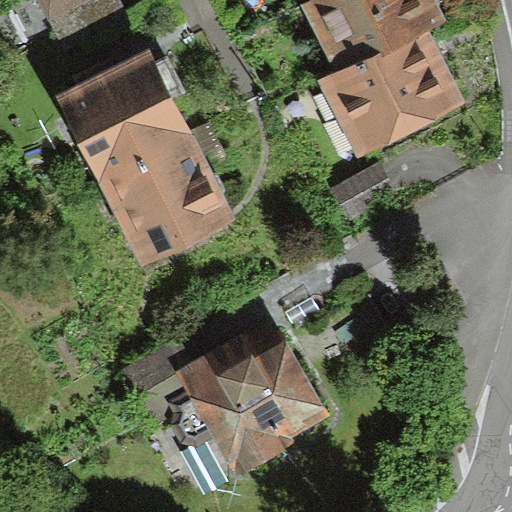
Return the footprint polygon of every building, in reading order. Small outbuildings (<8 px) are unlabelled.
[(122,0),(25,0),(52,50),(128,10),(122,0)] [(310,29),(343,92),(419,51),(442,39),(420,0),(364,0),(330,18),(310,29)] [(320,0),(330,18),(364,0),(320,0)] [(326,102),(361,167),(454,118),(419,51),(343,92),(326,102)] [(146,75),(52,126),(133,275),(227,224),(146,75)] [(173,352),(120,384),(154,440),(194,416),(243,496),(281,473),(272,457),(320,428),(261,330),(187,375),(173,352)]
